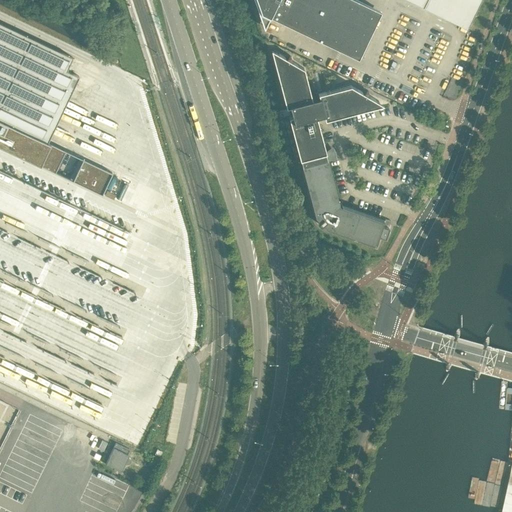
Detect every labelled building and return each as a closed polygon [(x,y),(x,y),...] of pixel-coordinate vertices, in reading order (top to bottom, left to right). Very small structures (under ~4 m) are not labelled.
[(254,0),(264,27),(269,16),(340,49),(352,55),(358,58),(372,29),(378,16),(380,11),(363,2),(359,0),(254,0)] [(415,0),(470,26),(482,0),(415,0)] [(0,145),(55,172),(65,150),(57,146),(44,140),(44,138),(51,125),(57,112),(68,88),(72,90),(79,76),(66,70),(71,59),(72,57),(24,34),(0,22),(0,145)] [(300,159),(325,153),(326,152),(317,116),(324,114),(325,120),(326,119),(336,117),(336,116),(346,114),(347,114),(357,111),(367,109),(368,108),(378,106),(378,105),(379,101),(378,101),(376,99),(369,96),(368,90),(362,92),(350,85),(318,93),(319,97),(312,99),(304,68),(292,61),(290,55),(285,57),(276,52),(276,51),(275,51),(272,54),(275,64),(275,65),(278,75),(277,75),(278,75),(280,85),(281,86),(283,96),(286,106),(286,107),(290,106),(292,115),(288,116),(300,159)] [(335,147),(327,148),(330,159),(337,158),(335,147)] [(325,153),(300,159),(302,165),(315,216),(318,219),(317,222),(320,225),(323,224),(326,228),(375,245),(379,235),(385,237),(388,226),(383,225),(385,220),(342,205),(342,204),(339,201),(339,202),(327,159),(326,156),(325,153)] [(83,160),(74,178),(73,180),(72,179),(72,180),(73,180),(95,191),(102,194),(103,192),(107,183),(111,175),(112,173),(90,162),(82,158),(82,159),(83,160)] [(448,371),(451,365),(460,336),(459,330),(459,329),(458,329),(454,335),(446,363),(446,370),(446,371),(447,371),(448,371)] [(477,379),(481,373),(489,345),(489,338),(489,337),(488,337),(487,337),(487,338),(484,343),(475,372),(475,379),(476,379),(476,380),(477,380),(477,379)] [(105,464),(113,467),(113,466),(121,470),(124,463),(126,464),(128,464),(129,463),(130,461),(130,459),(129,458),(128,457),(129,454),(127,454),(130,449),(115,443),(105,464)] [(511,511),(511,466),(502,511),(511,511)]
